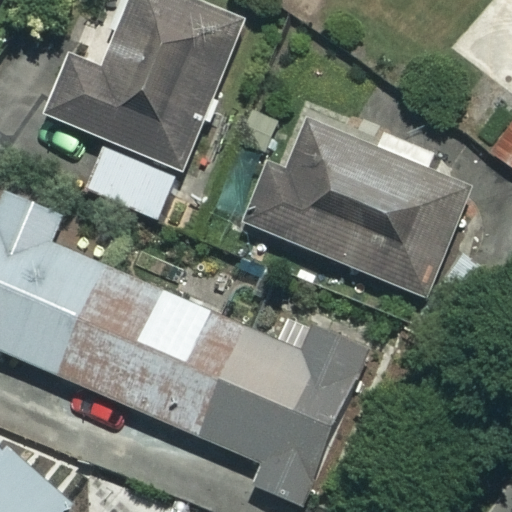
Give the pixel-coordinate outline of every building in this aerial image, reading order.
[(0,0),(0,14),(8,0),(0,0)] [(248,17),(205,0),(138,0),(110,71),(75,57),(51,116),(109,139),(88,190),(167,221),(248,17)] [(511,0),(496,0),(456,52),(511,96),(511,128),(494,151),(511,165),(511,0)] [(252,224),(430,298),(423,314),(454,327),(482,259),(451,246),(480,178),(302,104),(252,224)] [(65,212),(13,190),(0,219),(0,352),(2,347),(267,462),(258,483),(323,511),(391,354),(293,311),(280,341),(52,242),(65,212)] [(63,511),(70,504),(0,443),(0,511),(63,511)]
